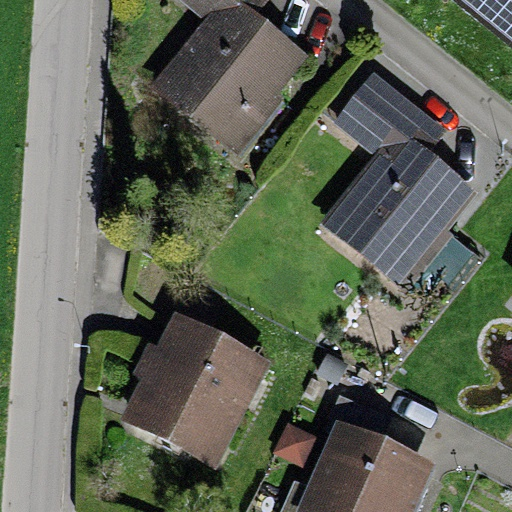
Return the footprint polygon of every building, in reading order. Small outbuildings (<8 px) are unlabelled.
[(269,2),(266,0),(181,0),(214,27),(159,94),(219,143),(261,91),(268,97),(296,62),(250,25),(269,2)] [(511,0),(476,0),(511,29),(511,0)] [(441,140),(372,86),(339,128),(384,163),(329,231),(390,279),(431,227),(438,233),(466,198),(423,163),(441,140)] [(258,371),(181,332),(166,361),(151,353),(137,381),(150,388),(131,425),(209,465),(258,371)] [(296,488),(284,511),(417,511),(427,490),(416,485),(421,472),(376,452),(390,422),(340,400),(326,433),(343,440),(318,497),(296,488)]
